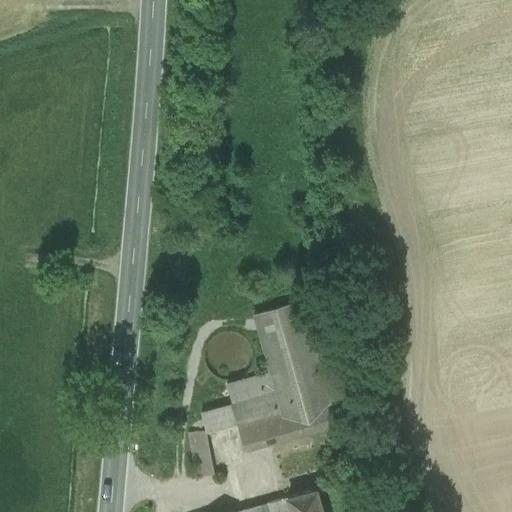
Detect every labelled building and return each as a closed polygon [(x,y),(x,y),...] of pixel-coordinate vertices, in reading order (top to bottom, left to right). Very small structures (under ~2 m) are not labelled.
[(336,353),(319,293),(298,299),(321,378),(327,401),(326,401),(327,402),(346,397),(333,354),(336,353)] [(298,299),(253,311),(270,370),(276,391),(321,378),(298,299)] [(251,364),(253,355),(251,345),(245,337),(237,332),(228,330),(218,332),(210,338),(205,346),(203,355),(205,365),(211,373),(219,378),(228,380),(238,378),(246,372),(251,364)] [(270,370),(226,382),(232,403),(276,391),(270,370)] [(232,403),(237,421),(244,447),(332,423),(327,402),(326,401),(327,401),(321,378),(276,391),(232,403)] [(227,403),(200,410),(205,428),(206,429),(237,421),(232,403),(227,403)] [(205,428),(189,431),(197,475),(214,472),(205,428)] [(322,511),(316,488),(287,495),(291,511),(322,511)] [(291,511),(287,495),(235,510),(235,511),(291,511)]
